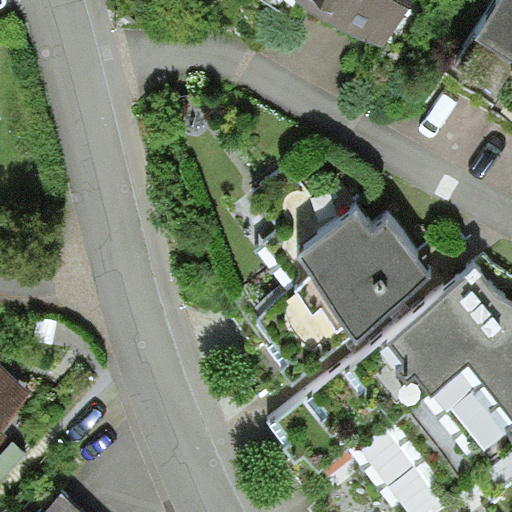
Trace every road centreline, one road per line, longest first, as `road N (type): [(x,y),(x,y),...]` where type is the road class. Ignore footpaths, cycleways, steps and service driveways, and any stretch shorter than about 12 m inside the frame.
road 1 (residential): [(73,67),(191,47),(511,231)]
road 2 (residential): [(208,511),(150,363),(123,258)]
road 3 (residential): [(123,258),(73,67)]
road 4 (residential): [(123,258),(56,274),(0,275)]
